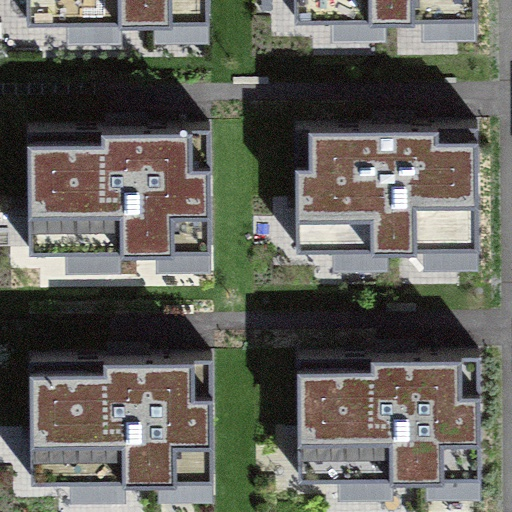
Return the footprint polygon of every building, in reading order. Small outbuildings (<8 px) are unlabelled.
[(27,0),(28,24),(209,22),(209,0),(27,0)] [(292,0),(293,23),(475,22),(474,0),(292,0)] [(297,127),(298,252),(480,251),(479,126),(297,127)] [(28,128),(29,254),(211,252),(210,127),(28,128)] [(298,356),(299,481),(481,480),(479,354),(298,356)] [(30,357),(31,483),(213,481),(212,356),(30,357)]
